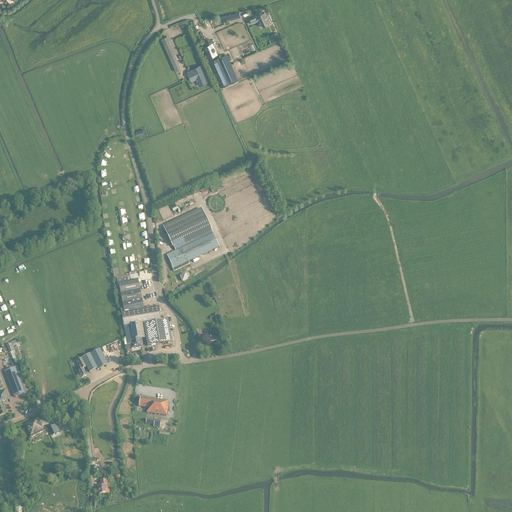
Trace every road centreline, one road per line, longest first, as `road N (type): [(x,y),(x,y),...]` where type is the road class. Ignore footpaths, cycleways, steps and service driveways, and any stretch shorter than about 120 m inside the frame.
road 1 (unclassified): [(195,360),(187,327),(156,288),(148,212),(123,119),(129,69),(156,26),(152,0)]
road 2 (unclassified): [(195,360),(323,335),(511,319)]
road 3 (track): [(375,190),(412,324)]
road 4 (unclassified): [(91,511),(83,389)]
